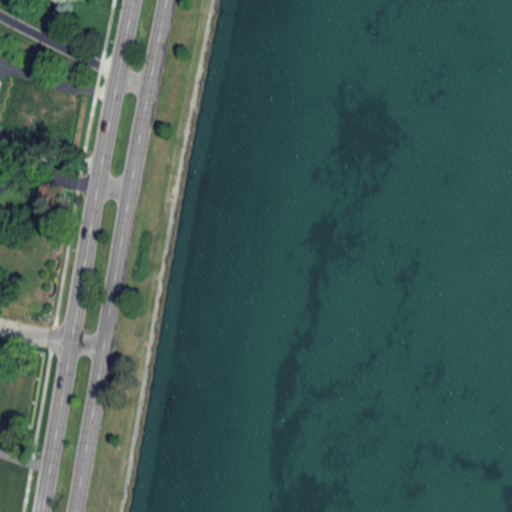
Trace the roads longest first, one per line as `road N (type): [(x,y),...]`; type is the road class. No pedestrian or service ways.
road 1 (secondary): [(72,511),(162,0)]
road 2 (secondary): [(127,0),(37,511)]
